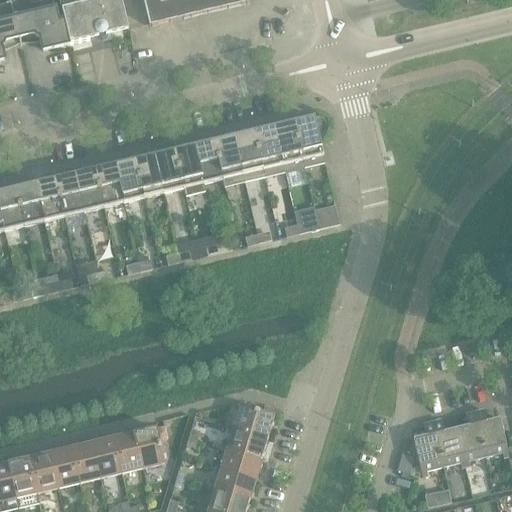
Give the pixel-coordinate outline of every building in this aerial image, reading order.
[(51,0),(8,0),(10,7),(18,42),(34,38),(35,40),(37,41),(39,41),(42,51),(42,54),(69,48),(64,25),(58,26),(51,0)] [(58,0),(64,25),(69,48),(70,48),(98,41),(102,41),(105,39),(127,34),(119,0),(58,0)] [(246,0),(142,0),(149,29),(248,5),(246,0)] [(10,7),(0,8),(0,64),(4,64),(0,50),(2,49),(4,47),(3,45),(18,42),(10,7)] [(314,120),(293,125),(304,171),(325,166),(320,144),(325,135),(326,134),(326,132),(327,131),(327,130),(326,128),(326,126),(325,124),(324,123),(323,122),(321,121),(319,120),(316,120),(314,120)] [(293,125),(273,130),(284,175),(304,171),(293,125)] [(273,130),(254,135),(264,180),(284,175),(273,130)] [(254,135),(234,139),(245,185),(264,180),(254,135)] [(234,139),(214,144),(223,182),(225,190),(245,185),(234,139)] [(214,144),(194,149),(203,187),(204,186),(223,182),(214,144)] [(194,149),(174,154),(183,191),(184,191),(186,199),(206,194),(204,186),(203,187),(194,149)] [(174,154),(154,158),(163,196),(183,191),(174,154)] [(154,158),(134,163),(143,201),(163,196),(154,158)] [(134,163),(114,168),(123,205),(143,201),(134,163)] [(114,168),(95,172),(104,210),(123,205),(114,168)] [(95,172),(75,177),(84,215),(104,210),(95,172)] [(75,177),(55,182),(64,220),(84,215),(75,177)] [(55,182),(35,187),(44,224),(64,220),(55,182)] [(35,187),(15,191),(24,229),(44,224),(35,187)] [(15,191),(0,194),(0,216),(4,234),(24,229),(15,191)] [(339,228),(335,210),(314,216),(318,233),(339,228)] [(307,226),(297,229),(299,237),(309,235),(307,226)] [(297,229),(287,231),(289,240),(299,237),(297,229)] [(257,238),(259,247),(270,244),(268,236),(257,238)] [(257,238),(247,241),(249,249),(259,247),(257,238)] [(217,248),(219,256),(230,254),(228,245),(217,248)] [(217,248),(207,250),(209,258),(219,256),(217,248)] [(178,257),(180,266),(190,263),(188,255),(178,257)] [(178,257),(168,260),(170,268),(180,266),(178,257)] [(138,267),(140,275),(150,273),(148,264),(138,267)] [(138,267),(128,269),(130,277),(140,275),(138,267)] [(108,274),(98,276),(100,285),(110,282),(108,274)] [(98,276),(88,278),(90,287),(100,285),(98,276)] [(69,283),(58,285),(60,294),(71,291),(69,283)] [(58,285),(48,288),(50,296),(60,294),(58,285)] [(29,293),(19,295),(21,303),(31,301),(29,293)] [(19,295),(8,297),(10,306),(21,303),(19,295)] [(239,410),(233,432),(267,442),(276,412),(264,409),(262,416),(239,410)] [(483,412),(474,414),(485,460),(502,456),(503,461),(508,459),(499,421),(486,424),(483,412)] [(474,414),(465,416),(468,428),(456,431),(465,470),(469,469),(468,464),(485,460),(474,414)] [(441,422),(432,424),(443,470),(460,466),(461,471),(465,470),(456,431),(444,434),(441,422)] [(426,438),(413,441),(422,480),(427,479),(426,474),(443,470),(432,424),(423,427),(426,438)] [(164,466),(159,443),(167,442),(164,429),(134,436),(142,471),(164,466)] [(188,440),(197,443),(199,434),(191,432),(188,440)] [(233,432),(227,452),(261,463),(267,442),(233,432)] [(134,436),(113,441),(121,476),(142,471),(134,436)] [(188,440),(186,449),(194,451),(197,443),(188,440)] [(113,441),(92,446),(100,481),(121,476),(113,441)] [(92,446),(71,451),(79,486),(100,481),(92,446)] [(71,451),(49,456),(58,491),(79,486),(71,451)] [(227,452),(220,473),(255,483),(261,463),(227,452)] [(49,456),(28,461),(36,496),(58,491),(49,456)] [(28,461),(7,466),(17,511),(22,511),(39,508),(36,496),(28,461)] [(17,511),(7,466),(0,467),(0,511),(17,511)] [(176,482),(184,484),(187,476),(178,473),(176,482)] [(220,473),(214,494),(249,504),(255,483),(220,473)] [(176,482),(173,490),(182,493),(184,484),(176,482)] [(214,494),(208,511),(246,511),(249,504),(214,494)]
